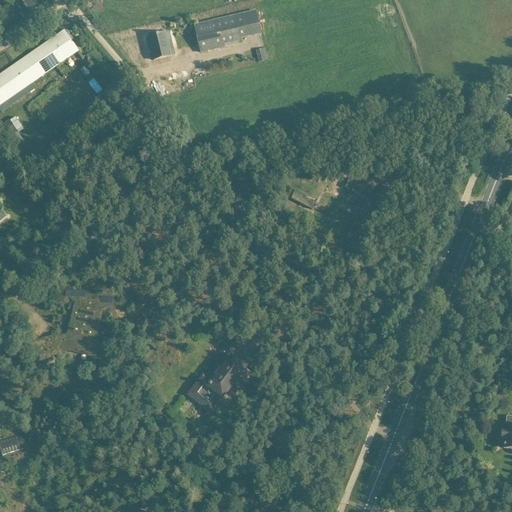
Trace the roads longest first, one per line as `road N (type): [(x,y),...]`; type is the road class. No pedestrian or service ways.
road 1 (secondary): [(363,509),(511,143)]
road 2 (unclassified): [(194,146),(74,0)]
